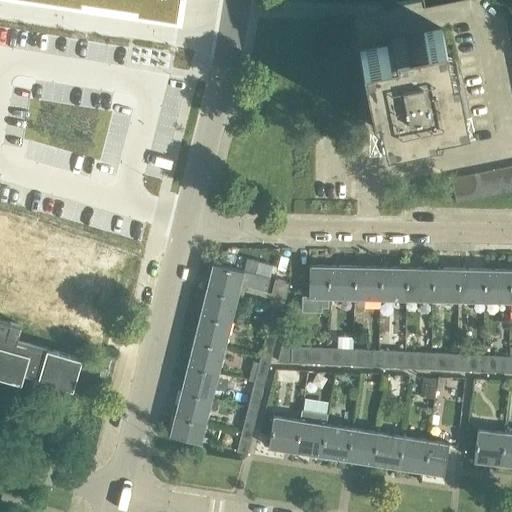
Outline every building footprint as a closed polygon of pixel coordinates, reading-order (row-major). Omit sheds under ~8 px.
[(13,0),(181,25),(184,0),(13,0)] [(393,45),(360,53),(370,102),(375,101),(382,134),(431,124),(430,118),(463,111),(453,63),(448,64),(441,30),(392,40),(393,45)] [(511,173),(511,168),(499,170),(504,196),(511,194),(511,173)] [(487,173),(492,198),(504,196),(499,170),(487,173)] [(487,173),(475,175),(480,201),(492,198),(487,173)] [(475,175),(463,178),(468,203),(480,201),(475,175)] [(456,206),(468,203),(463,178),(451,180),(456,206)] [(261,263),(258,276),(270,279),(273,266),(261,263)] [(213,265),(206,290),(236,297),(239,286),(266,293),(270,279),(212,264),(212,265),(213,265)] [(335,298),(335,268),(310,267),(310,266),(309,266),(308,298),(309,298),(309,297),(321,298),(321,308),(329,308),(329,298),(335,298)] [(361,268),(335,268),(335,298),(360,298),(361,268)] [(361,268),(360,298),(385,299),(386,269),(361,268)] [(411,269),(386,269),(385,299),(411,300),(411,269)] [(411,269),(411,300),(436,300),(437,270),(411,269)] [(462,270),(437,270),(436,300),(461,301),(462,270)] [(462,270),(461,301),(487,301),(487,271),(462,270)] [(511,297),(511,271),(487,271),(487,301),(511,302),(511,297)] [(279,281),(274,303),(283,305),(289,284),(279,281)] [(230,321),(236,297),(206,290),(200,314),(230,321)] [(272,312),(268,328),(277,331),(281,314),(272,312)] [(224,346),(230,321),(200,314),(194,338),(224,346)] [(37,377),(38,378),(73,388),(81,360),(46,349),(45,350),(16,342),(21,325),(10,322),(6,334),(0,332),(0,376),(21,383),(24,373),(37,377)] [(260,358),(269,360),(275,339),(265,337),(260,358)] [(218,370),(224,346),(194,338),(188,362),(218,370)] [(291,347),(291,363),(300,364),(301,348),(291,347)] [(310,348),(301,348),(300,364),(312,364),(313,356),(310,356),(310,348)] [(313,356),(312,364),(321,365),(321,349),(310,348),(310,356),(313,356)] [(331,365),(340,366),(340,358),(343,358),(343,350),(331,349),(331,365)] [(353,350),(343,350),(343,358),(340,358),(340,366),(352,366),(353,350)] [(362,358),(362,351),(353,350),(352,366),(364,367),(364,359),(362,358)] [(375,351),(362,351),(362,358),(364,359),(364,367),(374,367),(375,351)] [(382,368),(392,368),(392,360),(395,360),(396,352),(383,352),(382,368)] [(405,353),(396,352),(395,360),(392,360),(392,368),(404,369),(405,353)] [(414,353),(405,353),(404,369),(416,369),(416,361),(414,361),(414,353)] [(416,361),(416,369),(426,370),(427,354),(414,353),(414,361),(416,361)] [(434,370),(444,371),(444,363),(447,363),(447,355),(435,354),(434,370)] [(457,355),(447,355),(447,363),(444,363),(444,371),(456,371),(457,355)] [(457,355),(456,371),(468,372),(468,364),(466,364),(466,356),(457,355)] [(478,356),(466,356),(466,364),(468,364),(468,372),(478,372),(478,356)] [(486,373),(496,373),(496,365),(499,365),(499,357),(487,357),(486,373)] [(509,358),(499,357),(499,365),(496,365),(496,373),(508,374),(509,358)] [(269,360),(260,358),(255,379),(264,381),(269,360)] [(212,394),(218,370),(188,362),(182,386),(212,394)] [(422,384),(420,397),(434,399),(437,386),(422,384)] [(18,392),(0,386),(0,407),(13,412),(18,392)] [(212,394),(182,386),(176,411),(206,418),(212,394)] [(247,408),(257,411),(262,390),(253,387),(247,408)] [(257,411),(247,408),(242,429),(252,431),(257,411)] [(199,442),(206,418),(176,411),(170,435),(169,435),(168,436),(200,444),(201,443),(199,442)] [(294,451),(299,421),(274,417),(274,416),(273,416),(268,448),(269,448),(269,447),(294,451)] [(299,421),(294,451),(319,455),(324,425),(299,421)] [(349,429),(324,425),(319,455),(344,459),(349,429)] [(349,429),(344,459),(369,463),(374,432),(349,429)] [(475,461),(500,464),(503,433),(478,430),(478,429),(477,429),(474,462),(475,462),(475,461)] [(399,436),(374,432),(369,463),(394,466),(399,436)] [(511,433),(503,433),(500,464),(511,465),(511,433)] [(424,440),(399,436),(394,466),(419,470),(424,440)] [(240,438),(236,453),(246,455),(250,440),(240,438)] [(446,444),(424,440),(419,470),(442,474),(442,475),(443,475),(448,443),(446,442),(446,444)]
